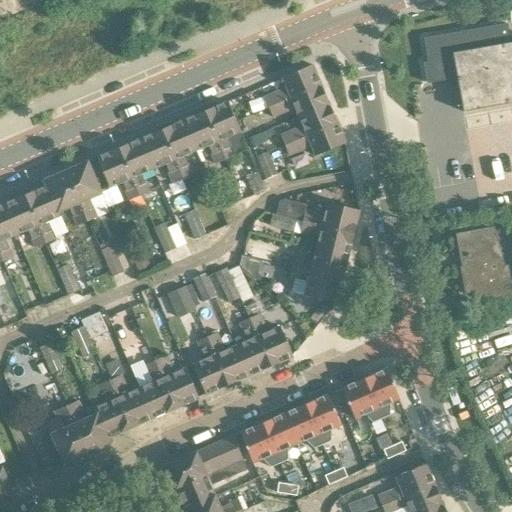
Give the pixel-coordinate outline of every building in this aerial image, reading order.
[(428,63),(422,64),(426,85),(457,79),(463,113),(511,104),(511,43),(507,24),(424,39),(428,63)] [(264,97),(269,109),(321,86),(312,66),(282,79),(286,88),(264,97)] [(321,86),(269,109),(273,116),(294,107),(299,118),(329,105),(321,86)] [(227,103),(205,113),(225,159),(234,156),(230,146),(229,146),(225,138),(239,132),(227,103)] [(329,105),(299,118),(302,126),(281,135),(285,146),(337,124),(329,105)] [(225,159),(205,113),(183,122),(196,151),(209,145),(212,154),(211,154),(215,164),(225,159)] [(196,151),(183,122),(162,131),(182,178),(191,174),(187,165),(186,165),(182,156),(196,151)] [(337,124),(285,146),(277,149),(281,159),(289,156),(311,146),(315,157),(346,144),(337,124)] [(182,178),(162,131),(141,140),(153,169),(165,163),(169,172),(167,173),(171,182),(182,178)] [(153,169),(141,140),(119,150),(139,196),(142,203),(150,199),(147,193),(149,192),(145,182),(143,183),(139,174),(153,169)] [(128,201),(129,200),(139,196),(119,150),(97,159),(109,187),(121,182),(125,191),(124,191),(128,201)] [(265,179),(277,175),(268,152),(256,157),(265,179)] [(88,162),(65,172),(87,222),(98,217),(94,208),(92,209),(88,200),(101,194),(88,162)] [(87,222),(65,172),(44,181),(46,187),(57,213),(71,207),(74,216),(73,217),(77,226),(87,222)] [(231,206),(242,201),(229,172),(219,176),(231,206)] [(254,196),(265,191),(256,172),(245,177),(254,196)] [(59,217),(57,213),(46,187),(25,196),(45,244),(46,244),(48,249),(57,245),(51,231),(50,232),(46,223),(59,217)] [(45,244),(25,196),(3,205),(16,235),(29,230),(33,239),(31,240),(35,249),(45,244)] [(303,224),(354,236),(360,212),(328,204),(324,219),(316,216),(316,215),(306,212),(303,224)] [(16,235),(3,205),(0,206),(0,256),(3,263),(13,258),(9,249),(7,250),(3,241),(16,235)] [(194,240),(205,236),(195,210),(183,214),(194,240)] [(317,250),(348,258),(354,236),(303,224),(273,216),(270,227),(311,237),(311,234),(320,237),(317,250)] [(165,254),(177,249),(165,223),(154,228),(165,254)] [(493,230),(459,236),(464,267),(460,268),(465,295),(470,294),(472,306),(511,299),(511,287),(508,266),(496,268),(492,247),(495,247),(493,230)] [(101,252),(112,247),(109,242),(99,246),(101,252)] [(112,278),(124,273),(113,247),(112,247),(101,252),(112,278)] [(295,259),(293,268),(343,281),(348,258),(317,250),(313,265),(304,263),(305,261),(295,259)] [(137,272),(150,267),(146,258),(133,263),(137,272)] [(240,259),(238,268),(255,283),(257,276),(260,264),(240,259)] [(271,280),(274,267),(260,264),(257,276),(271,280)] [(79,291),(74,280),(70,269),(68,265),(57,270),(68,296),(79,291)] [(228,303),(239,298),(226,268),(215,273),(228,303)] [(343,281),(293,268),(290,280),(300,282),(300,281),(310,283),(306,297),(337,304),(343,281)] [(203,303),(215,298),(206,277),(194,282),(203,303)] [(178,318),(195,311),(185,286),(168,293),(178,318)] [(166,296),(160,298),(164,308),(170,306),(166,296)] [(316,326),(330,310),(323,304),(309,320),(316,326)] [(256,305),(246,310),(250,319),(260,315),(256,305)] [(89,341),(108,332),(99,312),(80,321),(83,328),(89,341)] [(260,315),(250,319),(271,368),(293,358),(280,328),(267,333),(263,325),(264,324),(260,315)] [(271,368),(250,319),(240,323),(244,333),(246,333),(249,341),(236,346),(249,377),(271,368)] [(83,359),(94,354),(83,328),(71,333),(83,359)] [(207,337),(228,386),(249,377),(236,346),(223,352),(220,344),(221,343),(217,333),(207,337)] [(228,386),(207,337),(196,342),(201,352),(202,351),(206,359),(192,365),(206,396),(228,386)] [(51,374),(62,369),(50,343),(39,348),(51,374)] [(167,355),(153,361),(175,409),(198,399),(185,368),(171,374),(168,367),(172,365),(167,355)] [(175,409),(153,361),(142,366),(146,375),(150,374),(154,382),(139,388),(152,419),(175,409)] [(387,370),(364,379),(382,420),(391,416),(391,404),(400,400),(387,370)] [(152,419),(139,388),(125,394),(122,386),(125,384),(121,374),(108,380),(129,429),(152,419)] [(382,420),(364,379),(342,389),(342,390),(347,401),(355,419),(364,415),(373,423),(382,420)] [(129,429),(108,380),(96,385),(100,395),(105,393),(108,402),(94,408),(97,414),(96,414),(110,445),(108,439),(129,429)] [(339,404),(347,401),(342,390),(335,393),(339,404)] [(332,441),(332,429),(341,425),(328,395),(306,405),(323,445),(332,441)] [(110,445),(96,414),(82,420),(78,412),(82,410),(78,401),(67,406),(66,407),(87,455),(110,445)] [(323,445),(306,405),(284,415),(297,444),(305,441),(314,449),(323,445)] [(87,455),(66,407),(53,412),(57,421),(61,419),(65,428),(50,434),(63,465),(87,455)] [(297,445),(284,415),(262,424),(280,464),(289,460),(289,448),(297,445)] [(262,424),(240,434),(253,464),(262,460),(271,468),(280,464),(262,424)] [(381,452),(392,447),(387,434),(376,439),(381,452)] [(247,470),(245,466),(236,445),(233,437),(167,466),(176,487),(185,508),(215,495),(211,485),(247,470)] [(394,447),(398,457),(407,453),(403,443),(394,447)] [(394,447),(385,451),(389,461),(398,457),(394,447)] [(376,497),(381,507),(434,485),(426,465),(396,478),(400,488),(376,497)] [(0,506),(6,503),(11,504),(14,501),(16,500),(15,496),(16,493),(12,491),(2,468),(0,468),(0,506)] [(348,478),(344,469),(335,473),(339,482),(348,478)] [(335,473),(326,477),(330,486),(339,482),(335,473)] [(278,485),(277,495),(286,496),(288,486),(278,485)] [(434,485),(381,507),(382,511),(399,511),(406,509),(407,511),(424,511),(442,504),(434,485)] [(288,486),(286,496),(296,497),(298,487),(288,486)] [(215,495),(185,508),(184,509),(185,511),(234,511),(242,509),(238,500),(229,504),(229,505),(221,509),(215,495)] [(351,502),(353,511),(362,511),(378,509),(375,496),(351,502)]
